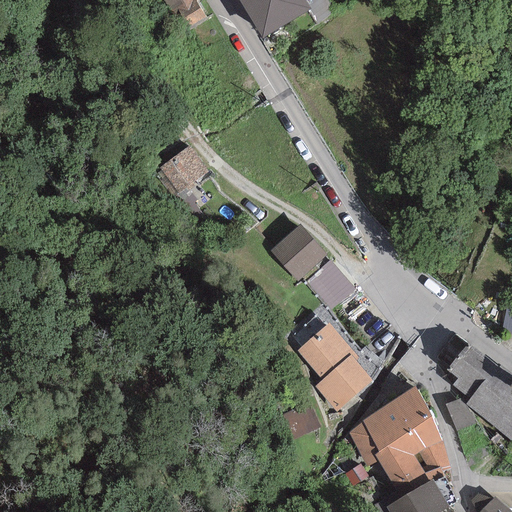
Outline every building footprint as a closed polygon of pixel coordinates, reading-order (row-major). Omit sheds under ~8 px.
[(162,0),(170,13),(177,10),(189,30),(206,19),(195,1),(196,0),(162,0)] [(238,0),(262,39),(310,9),(304,0),(238,0)] [(190,146),(159,168),(161,171),(157,174),(162,180),(160,181),(172,198),(208,172),(190,146)] [(300,224),(269,251),(296,282),(327,255),(300,224)] [(355,290),(330,261),(304,283),(329,312),(355,290)] [(329,323),(296,351),(322,381),(315,387),(336,412),(372,381),(355,361),(358,358),(329,323)] [(470,399),(465,405),(511,440),(511,438),(511,373),(500,364),(498,367),(472,347),(469,350),(464,346),(446,370),(457,379),(452,385),(470,399)] [(363,422),(349,433),(367,468),(377,462),(400,498),(432,479),(434,482),(443,477),(442,471),(450,469),(443,441),(441,442),(431,417),(414,387),(362,421),(363,422)] [(463,398),(445,404),(456,433),(476,425),(471,412),(469,413),(465,405),(463,398)] [(439,511),(457,502),(443,477),(434,482),(432,479),(400,498),(385,507),(388,511),(439,511)] [(471,501),(475,511),(480,511),(492,499),(477,494),(471,501)] [(492,499),(480,511),(511,511),(494,497),(492,499)]
